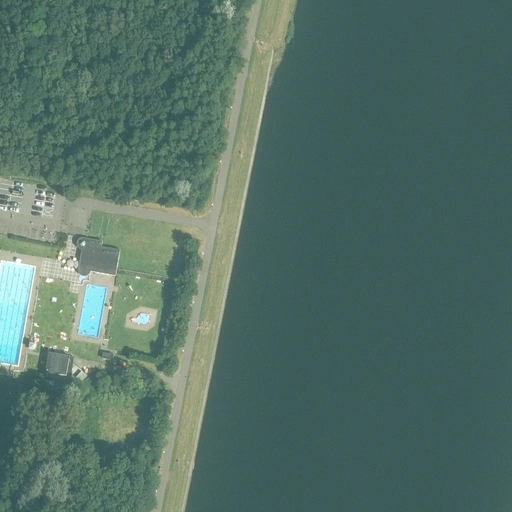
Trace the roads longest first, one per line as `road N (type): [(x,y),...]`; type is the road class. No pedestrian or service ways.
road 1 (unclassified): [(216,222),(157,511)]
road 2 (unclassified): [(0,213),(61,224),(67,195),(216,222)]
road 3 (unclassified): [(216,222),(262,0)]
